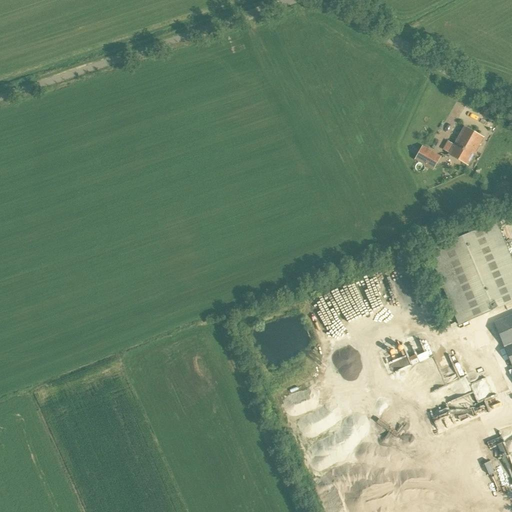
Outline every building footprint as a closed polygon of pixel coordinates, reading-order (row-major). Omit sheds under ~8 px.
[(468,165),(483,138),(464,127),(449,155),(468,165)] [(433,171),(441,156),(422,146),(414,160),(433,171)] [(458,325),(511,302),(511,259),(496,222),(427,251),(458,325)] [(350,286),(328,297),(336,313),(358,303),(350,286)] [(317,298),(309,301),(315,316),(331,310),(325,294),(317,297),(317,298)] [(511,367),(511,314),(493,322),(511,367)] [(412,511),(405,503),(399,507),(402,511),(412,511)]
